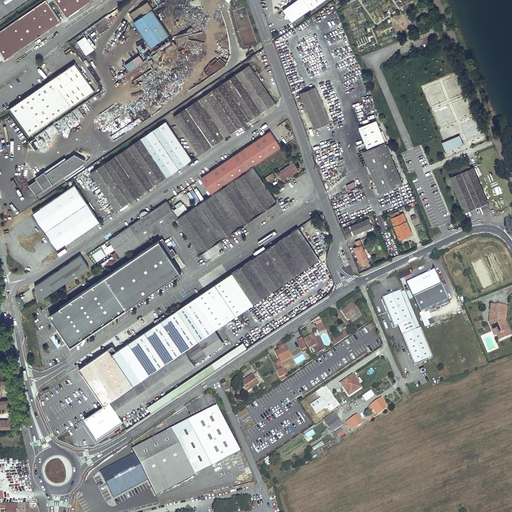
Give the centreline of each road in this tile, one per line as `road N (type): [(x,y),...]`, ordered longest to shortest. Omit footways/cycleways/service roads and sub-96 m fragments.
road 1 (residential): [(289,110),(47,269),(3,284)]
road 2 (residential): [(57,369),(320,195)]
road 3 (residential): [(104,450),(345,286)]
road 4 (residential): [(360,280),(482,227),(511,240)]
road 5 (residential): [(0,80),(122,0)]
